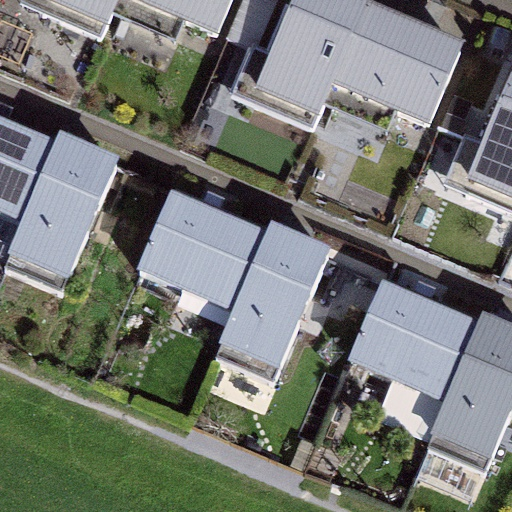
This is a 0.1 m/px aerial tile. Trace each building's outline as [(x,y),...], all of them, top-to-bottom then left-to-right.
[(243,0),(92,0),(220,54),(243,0)] [(466,48),(353,0),(295,0),(270,60),(431,129),(466,48)] [(511,86),(483,144),(511,158),(511,86)] [(121,168),(0,121),(0,220),(21,229),(4,273),(71,299),(121,168)] [(332,262),(169,198),(136,282),(233,321),(214,367),(279,393),(332,262)] [(511,452),(511,341),(382,292),(351,371),(450,409),(429,464),(497,490),(511,452)]
